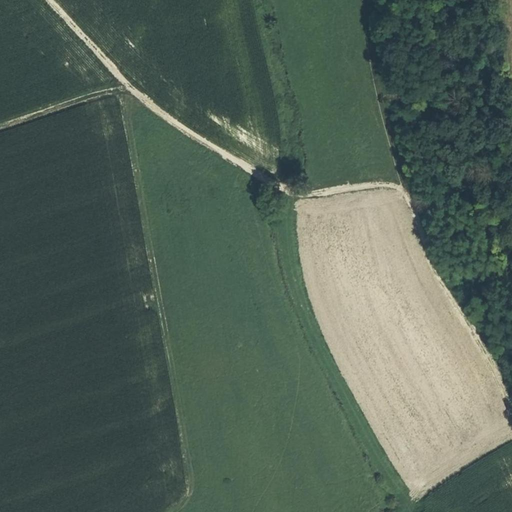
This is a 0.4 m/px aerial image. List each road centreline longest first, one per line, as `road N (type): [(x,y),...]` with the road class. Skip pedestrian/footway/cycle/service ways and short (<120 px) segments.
road 1 (track): [(130,89),(173,126),(298,192),(402,181),(511,390)]
road 2 (track): [(120,91),(188,464),(188,494),(170,511)]
road 3 (track): [(0,129),(130,89),(57,0)]
road 4 (track): [(287,188),(257,0)]
road 5 (track): [(363,0),(375,85),(402,181)]
